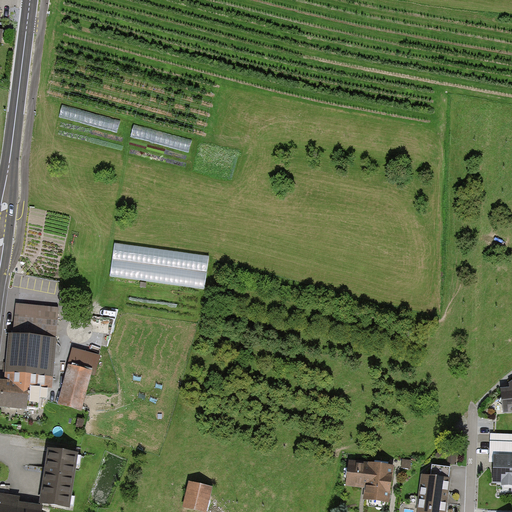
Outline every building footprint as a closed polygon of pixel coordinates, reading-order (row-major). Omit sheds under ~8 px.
[(41,101),(40,111),(66,114),(67,104),(41,101)] [(191,150),(194,137),(135,126),(132,138),(191,150)] [(207,287),(211,254),(115,244),(112,278),(207,287)] [(60,307),(18,304),(15,336),(12,336),(9,381),(0,380),(0,407),(31,409),(33,387),(54,388),(60,307)] [(103,356),(74,348),(59,404),(84,411),(94,374),(98,375),(103,356)] [(510,388),(503,389),(503,414),(511,413),(511,383),(510,385),(510,388)] [(511,434),(488,434),(487,462),(494,462),(494,483),(511,483),(511,434)] [(80,450),(51,446),(43,501),(72,506),(80,450)] [(396,468),(353,462),(349,488),(367,490),(366,498),(391,502),(396,468)] [(447,511),(454,478),(424,472),(417,509),(429,511),(447,511)] [(206,511),(213,487),(190,482),(184,507),(205,511),(206,511)] [(19,496),(0,493),(0,511),(41,511),(43,505),(19,500),(19,496)]
